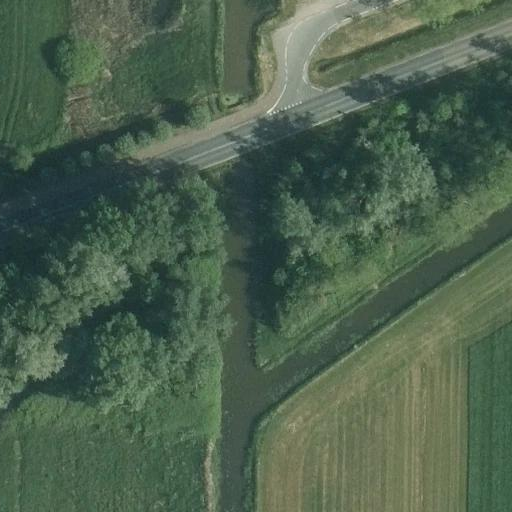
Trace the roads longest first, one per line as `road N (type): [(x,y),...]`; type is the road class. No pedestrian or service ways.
road 1 (primary): [(298,117),(0,233)]
road 2 (primary): [(511,35),(298,117)]
road 3 (unclassified): [(298,117),(291,49),(309,25),(375,0)]
